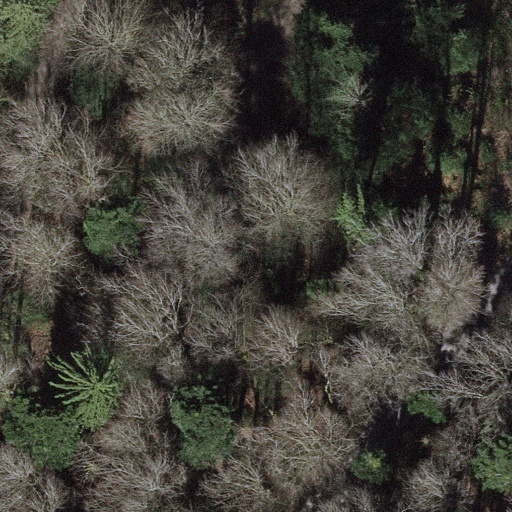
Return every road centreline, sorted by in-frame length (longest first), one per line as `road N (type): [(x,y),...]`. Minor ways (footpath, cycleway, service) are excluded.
road 1 (unclassified): [(0,493),(219,159),(299,0)]
road 2 (unclassified): [(511,272),(314,511)]
road 3 (unclassified): [(91,0),(0,263)]
